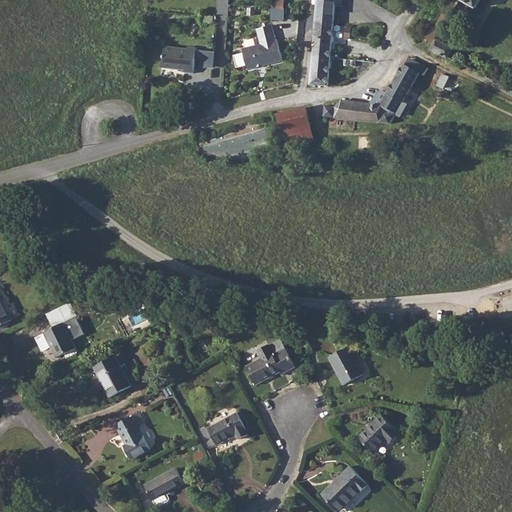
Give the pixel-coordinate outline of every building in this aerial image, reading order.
[(315,25),(312,57),(331,59),(336,0),(316,0),(316,6),(315,25)] [(459,0),(476,9),(481,0),(459,0)] [(260,45),(241,51),(243,55),(233,58),(237,71),(247,67),(248,71),(283,61),(277,40),(275,40),(270,26),(256,31),(260,45)] [(433,44),(429,50),(448,59),(453,48),(436,39),(433,44)] [(165,47),(163,68),(185,70),(185,73),(195,74),(197,48),(188,48),(187,49),(165,47)] [(312,57),(309,86),(329,87),(331,59),(312,57)] [(420,72),(415,69),(403,63),(386,94),(380,90),(374,98),(376,100),(373,104),(369,103),(340,100),(334,106),(325,105),(323,116),(335,118),(335,119),(379,124),(379,123),(390,124),(402,104),(411,109),(419,95),(410,90),(420,72)] [(442,73),(437,86),(443,89),(446,83),(449,77),(442,73)] [(310,106),(279,111),(284,146),(315,141),(310,106)] [(0,296),(0,325),(12,320),(0,296)] [(68,320),(44,332),(57,358),(76,348),(69,335),(74,332),(68,320)] [(261,359),(246,367),(256,385),(282,371),(283,373),(296,367),(281,340),(271,346),(269,344),(257,351),(261,359)] [(349,346),(329,357),(344,385),(364,374),(349,346)] [(115,356),(94,367),(110,398),(131,386),(115,356)] [(139,413),(115,425),(126,445),(124,446),(131,461),(151,451),(137,425),(144,422),(139,413)] [(238,413),(209,429),(217,446),(237,435),(240,440),(248,435),(246,431),(247,430),(238,413)] [(382,415),(358,438),(373,453),(386,440),(390,444),(400,435),(395,430),(396,429),(382,415)] [(351,466),(322,495),(338,511),(340,511),(368,484),(351,466)] [(176,468),(144,485),(153,501),(156,508),(168,501),(169,499),(166,493),(184,484),(176,468)]
